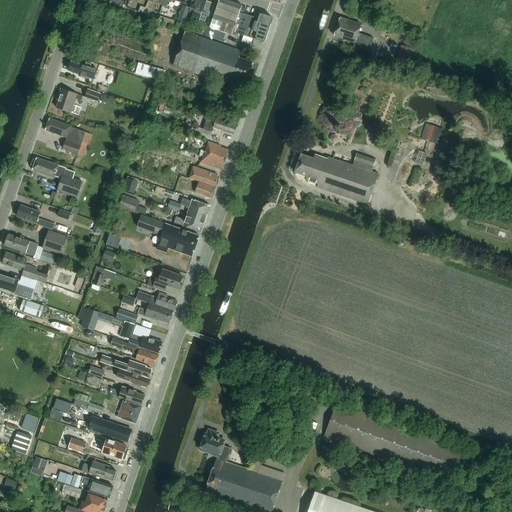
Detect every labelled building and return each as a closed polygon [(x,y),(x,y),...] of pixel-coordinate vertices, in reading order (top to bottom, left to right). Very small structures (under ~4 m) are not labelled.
[(122,9),(124,3),(116,0),(110,0),(109,5),(122,9)] [(163,0),(161,6),(166,8),(169,0),(172,0),(180,2),(180,0),(163,0)] [(204,25),(211,4),(206,2),(206,0),(192,0),(190,8),(189,12),(193,14),(191,19),(198,22),(198,23),(204,25)] [(219,0),(207,36),(223,42),(229,44),(232,36),(233,32),(239,14),(242,6),(223,0),(219,0)] [(189,8),(183,6),(177,23),(184,25),(189,8)] [(268,30),(270,26),(270,25),(271,25),(271,24),(273,20),(272,18),(264,15),(263,16),(260,15),(258,20),(244,15),(243,15),(239,14),(233,32),(265,43),(265,42),(264,41),(266,37),(267,37),(267,36),(266,36),(268,31),(269,31),(269,30),(268,30)] [(371,49),(374,40),(358,34),(361,26),(340,19),(334,37),(371,49)] [(246,84),(253,64),(239,59),(241,52),(186,33),(173,66),(213,80),(214,77),(234,84),(235,81),(246,84)] [(402,46),(397,61),(407,65),(412,50),(402,46)] [(82,66),(71,63),(68,71),(79,75),(78,77),(86,79),(87,78),(94,80),(97,70),(83,65),(82,66)] [(162,82),(165,71),(138,63),(135,74),(162,82)] [(106,94),(108,89),(100,86),(98,91),(106,94)] [(83,97),(63,90),(56,109),(69,113),(74,99),(81,102),(83,97)] [(97,103),(100,94),(88,90),(85,98),(97,103)] [(197,128),(195,134),(204,137),(210,139),(214,128),(234,135),(234,133),(236,132),(236,130),(236,129),(237,126),(208,116),(204,130),(197,128)] [(90,134),(86,133),(71,127),(49,119),(45,131),(67,138),(63,149),(82,156),(90,134)] [(444,130),(426,124),(422,139),(439,145),(444,130)] [(220,146),(208,142),(207,148),(201,163),(222,171),(229,151),(220,148),(220,146)] [(139,167),(146,147),(141,146),(134,165),(139,167)] [(393,165),(398,149),(392,147),(387,163),(393,165)] [(368,205),(379,175),(372,172),(376,161),(357,154),(353,166),(339,161),(339,162),(328,158),(327,160),(315,156),(313,160),(301,155),(295,173),(307,177),(306,181),(318,185),(317,188),(368,205)] [(65,169),(37,159),(33,171),(54,178),(54,177),(61,179),(56,192),(77,198),(82,182),(72,179),(74,173),(65,170),(65,169)] [(168,171),(175,174),(179,164),(172,161),(168,171)] [(218,176),(194,167),(193,167),(189,179),(198,182),(194,193),(212,200),(219,179),(217,178),(218,176)] [(134,194),(138,182),(127,179),(123,190),(134,194)] [(172,199),(174,193),(165,190),(162,196),(172,199)] [(122,196),(118,195),(114,205),(144,217),(147,210),(136,206),(138,201),(122,196)] [(192,202),(183,199),(181,205),(190,208),(188,215),(194,217),(205,222),(210,207),(192,201),(192,202)] [(180,205),(170,202),(168,208),(179,212),(181,206),(180,205)] [(18,217),(18,218),(37,224),(36,225),(52,230),(54,225),(38,220),(40,213),(22,206),(21,209),(19,210),(17,216),(18,217)] [(68,221),(71,214),(59,210),(57,217),(68,221)] [(194,217),(188,215),(186,221),(176,218),(173,224),(184,227),(201,233),(205,222),(194,217)] [(200,237),(155,222),(141,217),(137,228),(161,237),(157,250),(166,253),(167,249),(193,257),(200,237)] [(94,231),(100,233),(102,224),(97,223),(94,231)] [(61,255),(67,237),(48,231),(43,247),(42,249),(61,255)] [(38,245),(9,235),(8,235),(7,237),(5,244),(4,247),(5,247),(21,252),(20,255),(25,256),(26,254),(35,257),(38,245)] [(43,247),(38,245),(35,257),(34,259),(52,265),(55,256),(41,251),(42,249),(43,247)] [(105,249),(103,256),(112,260),(115,252),(105,249)] [(28,261),(6,253),(2,264),(23,272),(22,277),(44,284),(52,286),(53,282),(46,279),(48,276),(36,272),(37,270),(26,266),(28,261)] [(105,276),(107,270),(96,267),(94,273),(97,274),(104,276),(105,276)] [(178,290),(183,277),(162,270),(159,278),(157,277),(156,281),(149,279),(147,286),(153,288),(165,292),(167,286),(178,290)] [(0,274),(0,288),(14,293),(13,296),(30,301),(33,291),(16,285),(18,281),(0,274)] [(100,288),(104,276),(97,274),(93,285),(100,288)] [(136,300),(150,305),(171,312),(172,309),(174,310),(177,302),(167,298),(167,296),(159,293),(158,298),(138,292),(136,300)] [(40,318),(44,306),(23,300),(19,312),(40,318)] [(174,313),(171,312),(150,305),(147,312),(139,310),(138,315),(158,322),(158,320),(170,324),(174,313)] [(84,322),(82,328),(93,332),(97,320),(99,314),(88,310),(84,322)] [(116,318),(135,325),(137,316),(119,310),(116,318)] [(116,318),(114,318),(112,325),(123,328),(120,337),(129,341),(130,341),(129,344),(140,348),(143,338),(133,335),(136,325),(135,325),(116,318)] [(143,338),(140,348),(159,354),(163,344),(144,337),(143,338)] [(158,356),(139,350),(140,348),(129,344),(111,338),(108,346),(119,350),(120,348),(133,353),(134,355),(137,356),(136,361),(155,367),(158,356)] [(112,367),(114,360),(102,356),(100,363),(112,367)] [(149,372),(150,370),(146,369),(146,367),(130,362),(128,366),(116,362),(114,367),(149,379),(149,377),(150,377),(152,373),(149,372)] [(101,379),(104,371),(90,367),(88,374),(101,379)] [(146,388),(149,380),(120,371),(117,378),(127,381),(126,382),(132,384),(132,385),(140,388),(140,387),(146,388)] [(98,388),(101,380),(88,375),(85,383),(98,388)] [(109,395),(141,405),(141,406),(142,406),(145,396),(144,396),(144,397),(136,394),(136,392),(122,387),(121,392),(112,389),(109,395)] [(61,420),(66,401),(56,398),(50,417),(61,420)] [(136,424),(142,408),(123,402),(118,418),(136,424)] [(104,408),(89,403),(87,409),(102,415),(104,408)] [(451,485),(464,450),(336,403),(323,439),(451,485)] [(88,430),(127,444),(132,430),(92,417),(88,430)] [(219,434),(209,431),(207,436),(206,435),(200,450),(210,454),(210,455),(219,458),(218,460),(216,460),(205,494),(258,511),(272,511),(283,482),(285,474),(261,466),(261,464),(254,462),(251,472),(227,463),(231,449),(223,446),(225,442),(217,439),(219,434)] [(81,453),(85,443),(71,438),(68,449),(81,453)] [(127,446),(106,439),(105,443),(93,439),(90,448),(102,452),(101,453),(122,461),(124,453),(126,453),(127,450),(126,448),(127,446)] [(47,462),(35,458),(30,473),(42,476),(47,462)] [(111,468),(93,462),(91,466),(84,464),(81,472),(89,475),(89,474),(112,482),(113,479),(114,480),(116,476),(114,475),(116,472),(110,470),(111,468)] [(63,477),(61,482),(69,485),(71,480),(63,477)] [(113,487),(83,477),(81,484),(89,486),(87,492),(109,499),(113,487)] [(81,491),(64,485),(61,493),(79,499),(81,491)] [(372,511),(315,492),(307,511),(372,511)] [(105,507),(108,501),(88,495),(85,503),(82,502),(79,511),(67,507),(65,511),(105,511),(106,508),(105,507)]
